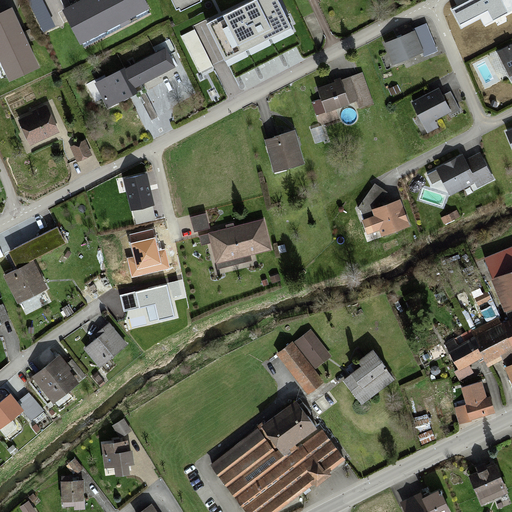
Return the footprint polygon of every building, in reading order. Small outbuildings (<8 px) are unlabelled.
[(82,50),(151,13),(145,0),(93,0),(65,15),(82,50)] [(171,0),(176,10),(180,8),(181,11),(201,1),(200,0),(171,0)] [(277,0),(254,0),(206,24),(225,61),(291,27),(277,0)] [(11,10),(0,14),(0,59),(10,80),(38,68),(11,10)] [(422,27),(383,42),(390,60),(429,44),(422,27)] [(511,53),(508,45),(495,52),(511,85),(511,53)] [(165,52),(95,84),(106,109),(135,96),(131,88),(172,69),(165,52)] [(349,79),(318,92),(322,100),(327,112),(328,114),(358,101),(349,79)] [(456,110),(447,93),(439,97),(434,88),(409,101),(425,133),(436,128),(431,119),(447,111),(448,114),(456,110)] [(318,117),(327,112),(322,100),(312,104),(318,117)] [(45,110),(18,123),(28,146),(56,133),(45,110)] [(266,142),(273,172),(301,165),(294,136),(266,142)] [(83,142),(70,148),(77,162),(90,156),(83,142)] [(488,177),(476,155),(463,162),(460,155),(435,168),(447,192),(472,178),(475,184),(488,177)] [(153,205),(145,173),(125,178),(132,210),(153,205)] [(403,223),(394,201),(370,211),(369,209),(381,193),(373,188),(357,208),(364,213),(370,229),(377,227),(379,232),(403,223)] [(205,217),(191,221),(194,233),(208,230),(205,217)] [(264,222),(208,236),(211,249),(217,274),(252,266),(249,255),(271,250),(264,222)] [(57,230),(9,254),(17,270),(30,263),(65,245),(57,230)] [(202,251),(211,249),(208,236),(199,238),(202,251)] [(134,257),(127,258),(132,277),(170,268),(165,249),(158,250),(155,238),(131,244),(134,257)] [(45,291),(30,263),(17,270),(3,277),(17,305),(45,291)] [(511,274),(492,282),(505,314),(511,311),(511,274)] [(167,284),(120,295),(124,311),(155,304),(158,320),(174,316),(167,284)] [(485,294),(475,299),(479,307),(490,302),(485,294)] [(486,367),(511,356),(511,347),(503,325),(501,326),(499,321),(472,332),(475,340),(483,359),(486,367)] [(511,321),(503,325),(511,347),(511,321)] [(108,327),(84,348),(100,367),(124,346),(108,327)] [(483,359),(475,340),(458,349),(453,341),(444,345),(459,372),(483,359)] [(363,369),(345,383),(362,406),(394,382),(372,353),(359,364),(363,369)] [(58,360),(33,379),(52,404),(77,385),(58,360)] [(466,407),(470,422),(494,416),(490,401),(486,402),(481,385),(462,390),(466,407)] [(8,397),(0,403),(0,427),(20,411),(8,397)] [(283,458),(320,428),(297,399),(260,429),(283,458)] [(470,422),(466,407),(455,410),(459,425),(470,422)] [(320,428),(283,458),(234,497),(245,511),(275,511),(344,458),(320,428)] [(260,429),(211,467),(234,497),(283,458),(260,429)] [(127,444),(102,446),(104,469),(116,468),(117,478),(127,478),(126,467),(129,467),(127,444)] [(75,460),(69,465),(77,474),(83,469),(75,460)] [(494,467),(469,478),(481,505),(506,494),(494,467)] [(72,481),(61,481),(61,504),(82,503),(82,485),(72,486),(72,481)] [(418,497),(402,505),(404,511),(446,511),(439,496),(421,504),(418,497)]
